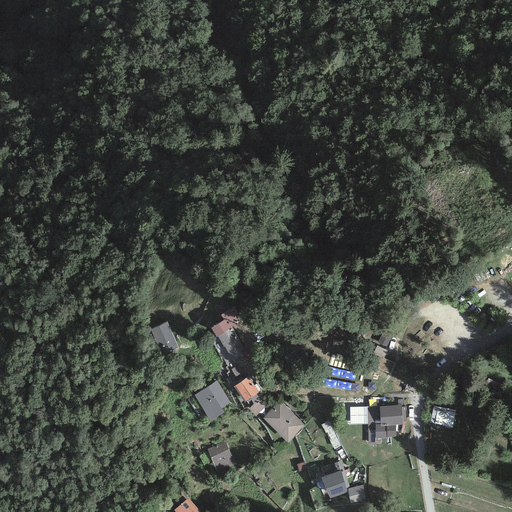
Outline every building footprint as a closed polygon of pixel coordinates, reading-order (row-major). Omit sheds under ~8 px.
[(239,313),(235,305),(221,313),(224,318),(211,326),(216,335),(218,334),(232,326),(239,322),(235,315),(239,313)] [(167,321),(151,328),(162,354),(178,347),(167,321)] [(232,326),(218,334),(231,357),(245,348),(232,326)] [(384,329),(378,342),(387,346),(392,333),(384,329)] [(388,350),(377,345),(369,362),(390,373),(395,363),(384,358),(388,350)] [(306,354),(304,350),(297,354),(294,350),(282,357),(292,375),(305,367),(300,358),(306,354)] [(249,375),(235,383),(246,400),(250,397),(259,392),(249,375)] [(217,380),(194,394),(209,420),(225,411),(222,407),(230,402),(217,380)] [(259,392),(250,397),(254,403),(249,407),(255,414),(269,404),(259,392)] [(280,400),(264,416),(288,441),(305,425),(280,400)] [(403,423),(401,404),(367,406),(369,444),(382,444),(381,438),(388,438),(388,436),(396,436),(395,424),(403,423)] [(455,410),(433,405),(429,422),(451,427),(455,410)] [(224,441),(208,447),(217,472),(234,466),(224,441)] [(350,487),(341,460),(334,462),(337,471),(323,476),(331,495),(348,490),(347,488),(350,487)] [(363,484),(350,487),(347,488),(348,490),(350,503),(366,499),(363,484)] [(199,511),(188,500),(174,511),(199,511)]
